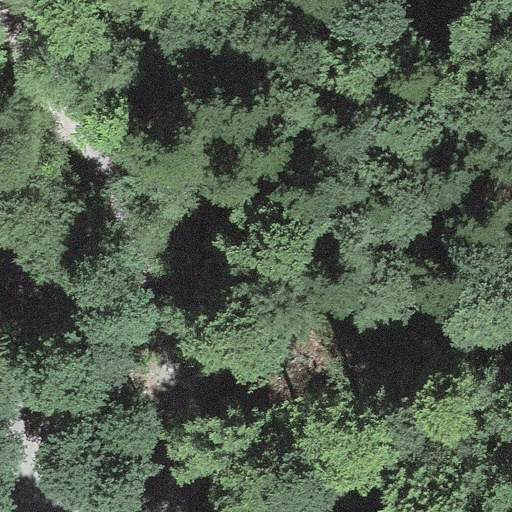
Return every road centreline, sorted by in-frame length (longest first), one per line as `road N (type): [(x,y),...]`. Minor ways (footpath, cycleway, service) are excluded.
road 1 (track): [(9,0),(43,76),(119,186),(174,357),(180,408),(170,458),(138,511)]
road 2 (track): [(69,511),(50,498),(28,447),(30,259),(0,190)]
